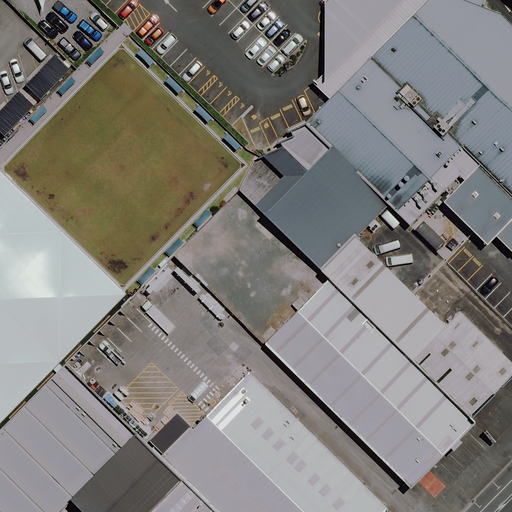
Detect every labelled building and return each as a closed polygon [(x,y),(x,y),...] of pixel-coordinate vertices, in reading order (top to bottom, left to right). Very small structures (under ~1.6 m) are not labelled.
[(511,268),(511,49),(482,18),(440,0),(420,0),(291,128),(338,175),(382,220),(453,150),(470,167),(430,207),(472,250),(483,239),(511,268)] [(291,128),(225,192),(454,422),(507,369),(451,312),(436,327),(311,201),(338,175),(291,128)] [(315,284),(252,346),(395,490),(458,428),(315,284)] [(0,428),(0,511),(55,511),(72,495),(133,434),(63,365),(0,428)] [(249,369),(163,455),(221,511),(384,511),(390,507),(249,369)] [(221,511),(163,455),(137,429),(133,434),(72,495),(89,511),(221,511)]
